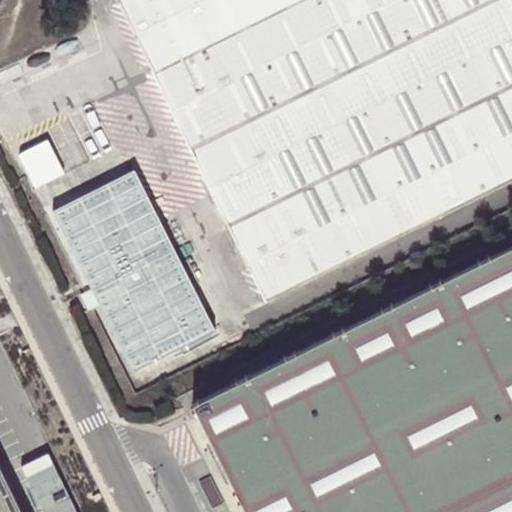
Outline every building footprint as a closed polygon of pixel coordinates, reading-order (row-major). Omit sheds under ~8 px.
[(137,0),(284,305),(511,201),(511,18),(503,0),(137,0)] [(22,152),(39,185),(68,170),(52,137),(22,152)] [(60,204),(128,369),(215,333),(147,168),(60,204)] [(511,511),(511,243),(186,408),(238,511),(511,511)] [(0,511),(16,511),(0,476),(0,511)]
